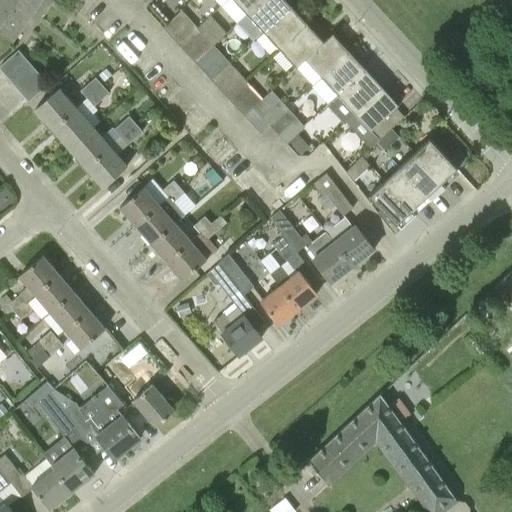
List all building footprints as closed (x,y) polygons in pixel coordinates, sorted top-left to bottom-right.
[(0,0),(0,9),(23,26),(33,10),(18,0),(0,0)] [(18,0),(33,10),(40,0),(18,0)] [(234,0),(247,14),(262,0),(234,0)] [(262,0),(247,14),(263,31),(290,5),(285,0),(262,0)] [(263,31),(279,48),(306,22),(290,5),(263,31)] [(0,32),(12,41),(23,26),(0,9),(0,32)] [(179,45),(198,28),(181,10),(163,27),(179,45)] [(213,45),(227,33),(211,16),(198,28),(206,37),(213,45)] [(296,67),(305,59),(323,41),(306,22),(279,48),(296,67)] [(179,45),(188,54),(206,37),(198,28),(179,45)] [(305,59),(322,78),(350,52),(332,33),(323,41),(305,59)] [(188,54),(196,63),(214,46),(213,45),(206,37),(188,54)] [(212,80),(230,63),(214,46),(196,63),(212,80)] [(18,50),(0,66),(0,68),(6,76),(26,59),(18,50)] [(322,78),(339,96),(367,70),(350,52),(322,78)] [(6,76),(14,84),(33,67),(26,59),(6,76)] [(246,81),(230,63),(212,80),(228,98),(246,81)] [(14,84),(21,93),(41,76),(33,67),(14,84)] [(339,96),(354,113),(382,86),(367,70),(339,96)] [(41,76),(21,93),(29,101),(48,84),(41,76)] [(79,91),(87,99),(102,85),(95,77),(79,91)] [(262,98),(246,81),(228,98),(245,116),(262,98)] [(87,99),(94,107),(109,93),(102,85),(87,99)] [(382,86),(354,113),(379,139),(403,117),(395,107),(398,104),(382,86)] [(77,107),(87,99),(79,91),(70,99),(60,87),(35,108),(51,127),(77,107)] [(245,116),(253,124),(279,99),(272,90),(262,98),(245,116)] [(261,133),(270,125),(288,108),(279,99),(253,124),(261,133)] [(69,148),(94,127),(77,107),(51,127),(69,148)] [(288,108),(270,125),(278,135),(297,117),(288,108)] [(114,128),(121,136),(136,123),(129,115),(114,128)] [(305,126),(297,117),(278,135),(287,144),(289,141),(297,134),(305,126)] [(136,123),(121,136),(128,144),(142,131),(136,123)] [(85,166),(110,145),(94,127),(69,148),(85,166)] [(414,152),(442,182),(457,168),(429,138),(414,152)] [(103,187),(128,165),(110,145),(85,166),(103,187)] [(427,196),(442,182),(414,152),(399,165),(427,196)] [(412,210),(427,196),(399,165),(384,179),(412,210)] [(342,215),(353,207),(326,173),(313,183),(322,196),(326,193),(342,215)] [(136,225),(167,198),(161,191),(151,179),(144,186),(120,206),(136,225)] [(396,224),(412,210),(384,179),(368,194),(396,224)] [(167,198),(179,188),(173,181),(161,191),(167,198)] [(167,198),(173,205),(186,195),(179,188),(167,198)] [(151,243),(183,216),(173,205),(167,198),(136,225),(151,243)] [(352,265),(333,240),(326,231),(312,241),(305,233),(301,237),(279,209),(269,217),(283,235),(296,252),(306,244),(307,245),(306,245),(314,255),(312,257),(331,282),(352,265)] [(167,261),(211,223),(204,216),(195,225),(185,214),(183,216),(151,243),(167,261)] [(211,223),(167,261),(182,279),(217,249),(208,238),(226,222),(220,215),(211,223)] [(333,240),(352,265),(374,248),(354,224),(333,240)] [(293,269),(304,261),(296,252),(283,235),(273,243),(293,269)] [(218,262),(242,294),(243,294),(254,286),(228,253),(217,262),(218,262)] [(29,286),(35,293),(59,274),(43,255),(19,275),(29,286)] [(233,301),(242,294),(218,262),(208,270),(233,301)] [(297,270),(290,275),(281,264),(270,273),(279,284),(297,308),(316,294),(297,270)] [(511,269),(496,285),(511,301),(511,269)] [(35,293),(48,311),(74,291),(59,274),(35,293)] [(279,323),(297,308),(279,284),(260,299),(279,323)] [(48,311),(65,330),(90,310),(74,291),(48,311)] [(14,312),(27,301),(20,294),(9,305),(14,312)] [(226,316),(223,313),(213,321),(222,332),(221,333),(239,355),(261,337),(254,328),(264,321),(243,294),(242,294),(233,301),(237,307),(226,316)] [(27,301),(14,312),(21,319),(33,308),(27,301)] [(90,310),(65,330),(73,340),(80,349),(105,328),(90,310)] [(26,351),(32,358),(57,338),(51,330),(26,351)] [(36,368),(51,355),(63,345),(57,338),(32,358),(30,360),(36,368)] [(105,384),(123,404),(132,396),(134,399),(133,399),(154,426),(174,411),(153,384),(145,390),(136,378),(135,378),(126,367),(105,384)] [(64,437),(70,443),(82,433),(64,411),(44,384),(25,398),(31,407),(37,402),(64,437)] [(86,393),(64,411),(82,433),(90,427),(114,457),(140,437),(122,415),(117,408),(123,404),(105,384),(89,397),(86,393)] [(380,395),(359,414),(309,459),(325,481),(376,433),(411,481),(413,483),(420,493),(434,511),(468,511),(468,506),(464,500),(458,499),(455,496),(398,418),(405,413),(396,401),(389,406),(380,395)] [(73,490),(94,473),(72,447),(51,464),(53,467),(73,490)] [(12,484),(20,495),(22,497),(33,488),(31,484),(32,484),(25,475),(23,472),(20,474),(4,454),(0,457),(0,468),(10,483),(12,484)] [(53,467),(32,484),(31,484),(33,488),(50,508),(73,490),(53,467)] [(0,490),(10,483),(0,468),(0,490)] [(0,511),(12,511),(4,502),(0,496),(0,511)]
